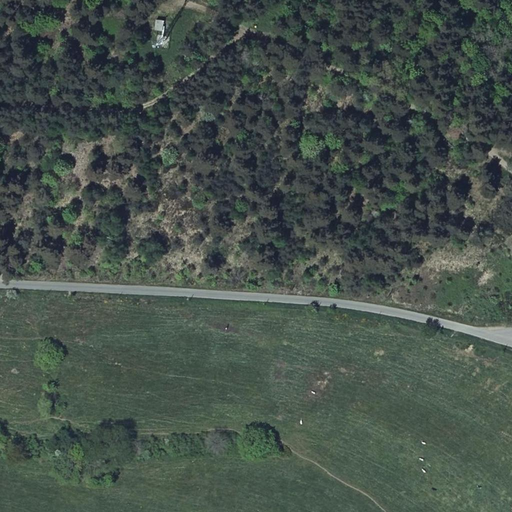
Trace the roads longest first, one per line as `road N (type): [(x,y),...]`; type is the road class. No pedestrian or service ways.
road 1 (unclassified): [(0,284),(296,299),(430,320),(511,344)]
road 2 (track): [(511,172),(264,37),(151,0)]
road 3 (track): [(0,105),(154,118),(264,37)]
